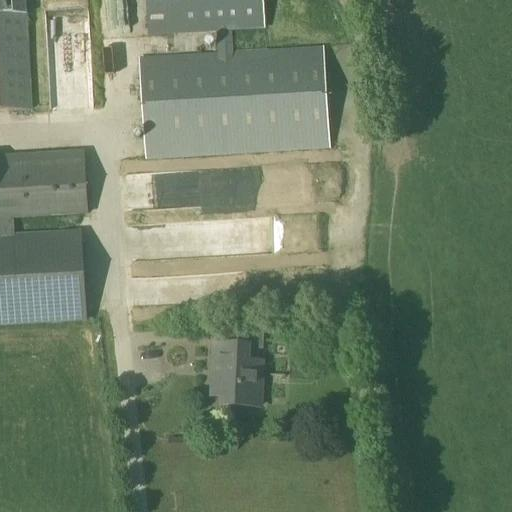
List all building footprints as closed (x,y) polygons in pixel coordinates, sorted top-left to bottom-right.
[(0,0),(0,114),(32,113),(28,15),(27,2),(31,1),(31,0),(0,0)] [(217,34),(218,54),(139,59),(145,163),(331,151),(324,47),(232,54),(231,33),(265,31),(263,0),(146,0),(148,38),(217,34)] [(89,216),(88,208),(85,152),(0,157),(0,327),(87,323),(82,233),(15,237),(14,220),(89,216)] [(331,266),(318,265),(317,296),(330,297),(330,286),(331,286),(331,266)] [(248,363),(249,348),(214,346),(212,399),(222,399),(221,408),(261,410),(263,363),(248,363)]
